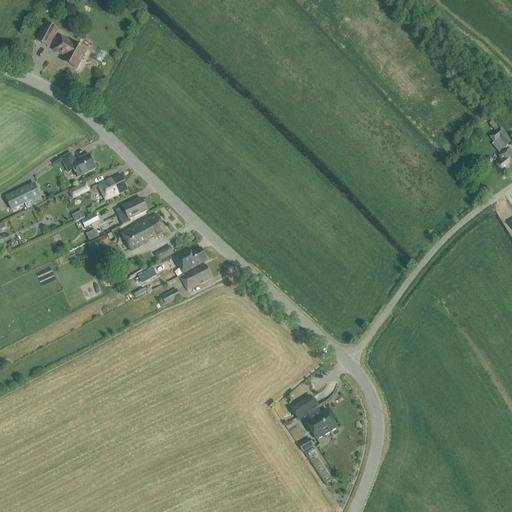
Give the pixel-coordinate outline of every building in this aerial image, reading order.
[(48,47),(56,32),(58,29),(46,23),(44,26),(36,40),(48,47)] [(72,43),(61,37),(54,50),(65,56),(63,61),(76,69),(86,50),(73,42),(72,43)] [(490,136),(495,142),(499,138),(506,146),(511,141),(500,127),(490,136)] [(471,139),(479,132),(477,129),(468,135),(471,139)] [(511,152),(508,148),(499,155),(501,158),(495,163),(503,171),(509,167),(511,171),(511,152)] [(56,152),(46,157),(48,161),(58,156),(56,152)] [(77,177),(96,168),(89,153),(75,160),(71,153),(62,158),(69,173),(74,170),(77,177)] [(120,174),(98,185),(106,200),(128,190),(120,174)] [(34,183),(5,197),(11,211),(24,204),(27,209),(43,202),(40,197),(41,196),(34,183)] [(85,183),(70,190),(73,197),(89,190),(85,183)] [(142,199),(117,211),(119,216),(106,222),(110,229),(123,223),(123,224),(130,221),(129,219),(147,211),(142,199)] [(104,216),(109,213),(108,210),(119,205),(117,200),(101,207),(104,216)] [(84,206),(76,211),(80,218),(88,213),(84,206)] [(82,221),(85,228),(100,221),(96,214),(82,221)] [(156,214),(122,233),(131,251),(148,242),(147,239),(154,236),(155,238),(166,232),(156,214)] [(59,230),(49,233),(51,240),(61,238),(59,230)] [(90,241),(90,242),(87,244),(91,252),(94,250),(110,243),(105,234),(90,241)] [(186,251),(173,257),(178,267),(179,267),(183,274),(207,260),(201,249),(188,255),(186,251)] [(205,264),(181,277),(188,290),(212,278),(205,264)] [(144,266),(133,272),(138,282),(149,277),(144,266)] [(112,285),(126,279),(123,271),(108,277),(112,285)] [(143,289),(133,294),(135,298),(145,293),(143,289)] [(177,289),(162,296),(166,304),(180,296),(177,289)] [(307,415),(310,420),(320,414),(310,396),(291,408),(298,420),(307,415)] [(326,410),(320,414),(310,420),(306,422),(316,439),(336,427),(326,410)] [(309,443),(314,452),(322,448),(317,439),(309,443)]
